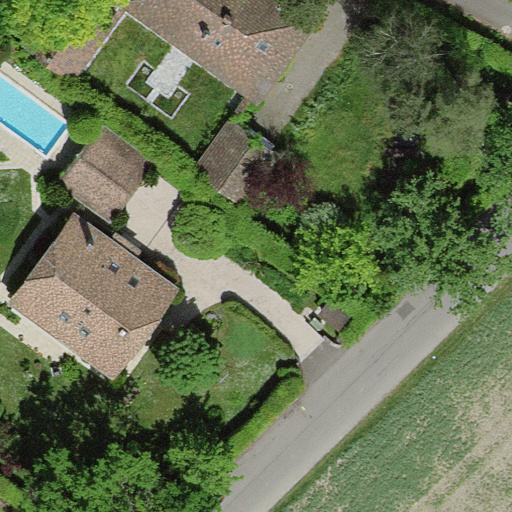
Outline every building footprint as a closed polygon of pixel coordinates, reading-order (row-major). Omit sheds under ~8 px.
[(109,27),(71,0),(56,0),(26,41),(74,76),(109,27)] [(291,0),(135,0),(261,94),(317,19),(291,0)] [(255,136),(230,118),(196,167),(245,201),(279,152),(255,136)] [(147,170),(89,132),(60,176),(118,214),(147,170)] [(174,283),(76,211),(16,294),(113,365),(174,283)]
